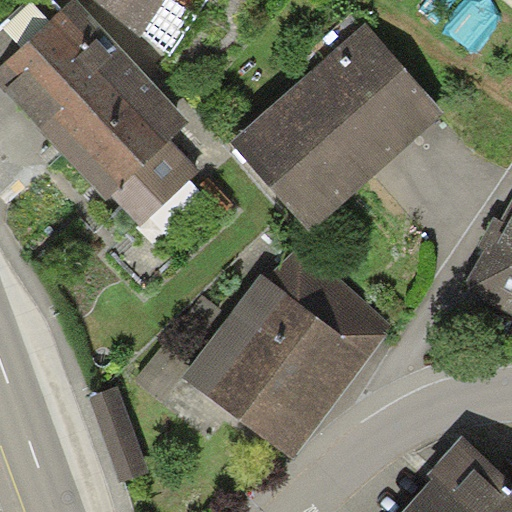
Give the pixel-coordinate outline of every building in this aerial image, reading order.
[(63,15),(49,0),(36,0),(0,33),(0,85),(106,202),(117,192),(148,226),(200,179),(166,141),(186,123),(77,2),(63,15)] [(162,0),(93,0),(139,32),(162,0)] [(445,113),(364,24),(230,146),(312,235),(445,113)] [(511,211),(469,292),(511,314),(511,211)] [(263,274),(181,376),(292,465),(403,328),(298,243),(269,279),(263,274)] [(511,511),(511,480),(461,435),(391,511),(511,511)]
